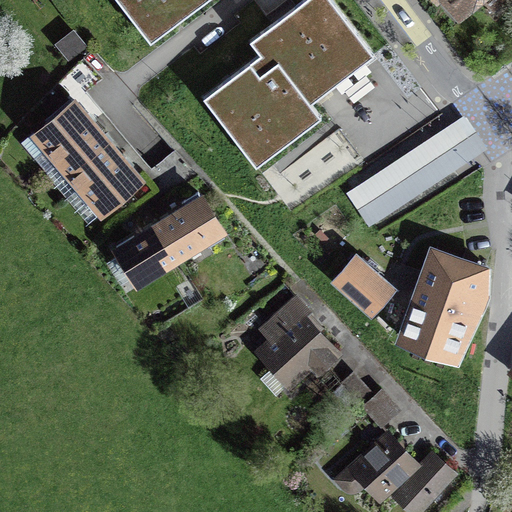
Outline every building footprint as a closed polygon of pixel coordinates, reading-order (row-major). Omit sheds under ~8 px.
[(119,0),(151,41),(204,0),(119,0)] [(311,124),(301,110),(374,55),(332,0),(322,0),(315,6),(309,0),(303,0),(261,32),(271,46),(218,86),(225,96),(211,107),(245,151),(255,144),(265,159),(311,124)] [(257,0),(265,10),(278,0),(257,0)] [(447,0),(458,12),(471,0),(447,0)] [(47,148),(57,160),(97,127),(75,98),(20,141),(34,158),(47,148)] [(369,226),(487,147),(465,113),(346,192),(369,226)] [(65,197),(81,184),(119,153),(97,127),(57,160),(43,171),(65,197)] [(140,178),(119,153),(81,184),(102,209),(140,178)] [(199,192),(154,219),(179,260),(224,234),(210,211),(199,192)] [(132,288),(179,260),(154,219),(107,247),(118,266),(132,288)] [(431,250),(401,341),(465,364),(494,272),(431,250)] [(390,289),(357,258),(337,279),(370,310),(390,289)] [(260,344),(247,355),(261,378),(283,397),(305,376),(312,383),(341,357),(301,313),(284,328),(268,313),(250,330),(260,344)] [(511,363),(501,378),(511,386),(511,363)] [(362,397),(382,419),(402,400),(382,378),(362,397)] [(381,435),(340,475),(376,511),(378,511),(387,503),(417,470),(381,435)] [(417,470),(387,503),(396,511),(428,511),(458,482),(428,458),(417,470)]
